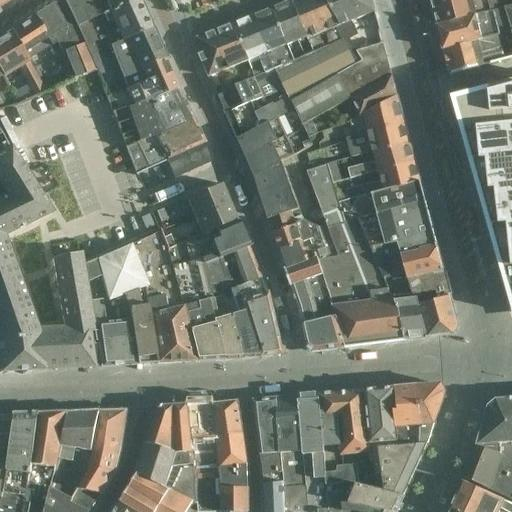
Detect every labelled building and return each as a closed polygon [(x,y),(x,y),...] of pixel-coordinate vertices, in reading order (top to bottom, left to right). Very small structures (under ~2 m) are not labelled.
[(88,59),(74,27),(62,0),(54,5),(53,4),(48,7),(35,16),(50,47),(57,42),(62,53),(64,52),(75,79),(93,72),(88,59)] [(95,17),(90,8),(86,0),(62,0),(74,27),(95,17)] [(131,0),(107,12),(95,17),(74,27),(88,59),(99,54),(151,30),(152,30),(138,0),(131,0)] [(86,0),(90,8),(103,3),(107,12),(131,0),(86,0)] [(288,98),(290,102),(363,63),(356,52),(328,7),(325,0),(296,0),(290,3),(307,40),(313,55),(304,58),(295,63),(282,68),(277,70),(285,90),(288,98)] [(325,0),(328,7),(356,52),(364,49),(361,41),(379,34),(381,34),(381,33),(372,0),(325,0)] [(501,11),(498,0),(435,0),(430,1),(437,28),(501,11)] [(307,40),(290,3),(272,10),(289,48),(298,44),(304,58),(313,55),(307,40)] [(511,33),(511,8),(501,11),(437,28),(443,51),(502,36),(511,33)] [(295,63),(289,48),(272,10),(253,17),(274,71),(277,70),(282,68),(295,63)] [(50,47),(35,16),(13,31),(28,60),(50,47)] [(274,71),(253,17),(235,25),(249,62),(255,78),(274,71)] [(249,62),(235,25),(215,33),(230,70),(249,62)] [(165,60),(151,30),(99,54),(88,59),(93,72),(96,70),(99,77),(118,69),(126,89),(142,83),(137,73),(165,60)] [(28,60),(13,31),(0,38),(0,76),(0,77),(1,78),(17,68),(33,97),(44,90),(28,60)] [(230,70),(215,33),(198,40),(195,46),(215,89),(221,87),(217,75),(230,70)] [(511,33),(502,36),(443,51),(449,75),(486,66),(511,58),(511,33)] [(382,44),(381,44),(364,49),(356,52),(363,63),(290,102),(294,110),(301,126),(311,120),(351,99),(375,86),(373,81),(375,80),(377,83),(393,77),(384,43),(383,44),(383,43),(382,43),(382,44)] [(511,58),(486,66),(449,75),(453,89),(460,87),(464,98),(460,99),(466,121),(467,122),(468,122),(473,140),(472,140),(498,233),(494,234),(496,238),(496,237),(510,287),(511,295),(511,58)] [(177,89),(165,60),(137,73),(142,83),(126,89),(105,98),(112,115),(139,104),(177,89)] [(285,90),(277,70),(274,71),(255,78),(244,83),(236,87),(217,95),(226,114),(250,104),(252,103),(262,99),(259,89),(272,83),(277,93),(285,90)] [(397,96),(393,77),(377,83),(375,80),(373,81),(375,86),(351,99),(355,107),(360,117),(397,96)] [(193,120),(177,89),(139,104),(112,115),(126,150),(155,137),(193,120)] [(405,124),(397,96),(360,117),(351,123),(354,138),(405,124)] [(252,103),(226,114),(237,139),(282,116),(294,110),(290,102),(288,98),(258,115),(252,103)] [(255,180),(268,221),(299,210),(281,163),(296,156),(287,137),(291,136),(282,116),(237,139),(254,176),(255,180)] [(204,143),(193,120),(155,137),(126,150),(136,174),(165,160),(204,143)] [(318,134),(311,120),(301,126),(307,140),(318,134)] [(410,145),(405,124),(354,138),(347,139),(352,157),(372,153),(410,145)] [(0,197),(8,194),(0,180),(0,153),(9,148),(1,133),(0,133),(0,197)] [(211,159),(204,143),(165,160),(174,179),(210,163),(211,163),(211,162),(211,161),(211,159)] [(415,163),(410,145),(372,153),(374,162),(348,169),(351,179),(367,175),(378,172),(415,163)] [(0,197),(0,372),(4,373),(8,372),(43,370),(81,368),(93,368),(100,368),(97,345),(94,345),(87,301),(84,286),(83,282),(80,262),(81,262),(80,254),(52,259),(65,329),(36,330),(3,236),(51,213),(12,151),(9,148),(0,153),(0,180),(8,194),(0,197)] [(342,181),(336,161),(326,163),(327,166),(333,184),(342,181)] [(420,183),(415,163),(378,172),(381,182),(346,191),(346,193),(337,196),(339,204),(420,183)] [(339,204),(337,196),(333,184),(327,166),(313,170),(308,172),(326,225),(318,228),(326,257),(317,259),(327,290),(346,349),(406,342),(393,299),(370,249),(360,218),(345,222),(339,204)] [(425,202),(420,183),(339,204),(345,222),(360,218),(379,214),(425,202)] [(227,202),(220,185),(186,199),(193,216),(227,202)] [(235,221),(227,202),(193,216),(201,235),(235,221)] [(444,271),(434,237),(425,202),(379,214),(360,218),(370,249),(388,246),(398,244),(409,279),(444,271)] [(163,210),(157,213),(156,213),(160,224),(168,221),(163,210)] [(301,217),(299,210),(268,221),(273,234),(304,224),(301,217)] [(318,228),(301,217),(304,224),(273,234),(279,253),(310,240),(314,249),(317,259),(326,257),(318,228)] [(246,246),(235,221),(201,235),(192,239),(202,264),(216,258),(246,246)] [(81,262),(80,262),(83,282),(101,275),(102,278),(106,294),(107,299),(108,302),(121,296),(137,289),(143,287),(146,304),(145,304),(146,310),(154,365),(156,365),(157,365),(193,363),(195,362),(166,251),(162,240),(158,229),(146,234),(146,236),(131,242),(130,241),(128,242),(128,244),(113,251),(112,249),(110,250),(110,252),(95,259),(94,257),(92,258),(93,260),(82,265),(81,262)] [(169,237),(162,240),(166,251),(173,248),(169,237)] [(202,264),(192,239),(173,248),(166,251),(195,362),(222,361),(205,302),(208,301),(206,294),(198,265),(202,264)] [(284,268),(285,270),(317,259),(314,249),(310,240),(279,253),(280,256),(279,256),(283,268),(284,268)] [(409,279),(398,244),(388,246),(370,249),(393,299),(406,342),(428,339),(419,305),(418,301),(416,301),(409,279)] [(259,279),(246,246),(216,258),(222,278),(231,275),(235,288),(259,279)] [(222,278),(216,258),(202,264),(198,265),(206,294),(209,293),(210,298),(221,295),(239,360),(257,358),(235,288),(231,275),(222,278)] [(327,290),(317,259),(285,270),(298,307),(305,338),(308,349),(313,353),(346,349),(327,290)] [(451,297),(444,271),(409,279),(416,301),(418,301),(419,305),(451,297)] [(101,275),(83,282),(84,286),(87,301),(94,345),(97,345),(100,368),(115,367),(130,366),(123,318),(127,317),(125,304),(121,296),(108,302),(107,299),(106,294),(98,296),(95,281),(102,278),(101,275)] [(265,294),(259,279),(235,288),(257,358),(276,356),(278,352),(265,294)] [(137,289),(121,296),(125,304),(127,317),(135,366),(138,366),(154,365),(146,310),(145,304),(140,305),(137,289)] [(209,293),(206,294),(208,301),(205,302),(222,361),(239,360),(221,295),(210,298),(209,293)] [(459,328),(451,297),(419,305),(428,339),(454,336),(459,328)] [(420,387),(422,433),(423,445),(428,444),(445,394),(441,385),(420,387)] [(422,433),(420,387),(396,389),(398,416),(394,416),(397,441),(397,447),(413,445),(412,433),(422,433)] [(398,416),(396,389),(365,392),(370,444),(397,441),(394,416),(398,416)] [(370,444),(365,392),(336,394),(339,432),(340,432),(342,454),(343,466),(338,466),(339,475),(340,481),(355,485),(377,490),(372,466),(371,453),(371,450),(370,444)] [(339,432),(336,394),(319,396),(324,455),(342,454),(340,432),(339,432)] [(327,476),(324,455),(319,396),(299,398),(303,452),(307,490),(308,511),(329,511),(329,502),(328,491),(328,489),(327,476)] [(303,452),(299,398),(276,400),(281,454),(284,485),(286,511),(308,511),(307,490),(303,452)] [(281,454),(276,400),(254,402),(261,456),(281,454)] [(511,400),(496,402),(489,409),(479,446),(479,447),(511,460),(511,400)] [(243,435),(238,403),(214,405),(217,436),(243,435)] [(220,468),(217,436),(214,405),(188,406),(198,484),(199,504),(199,511),(222,511),(223,509),(222,491),(220,468)] [(198,484),(188,406),(164,408),(160,411),(148,445),(177,453),(173,472),(181,475),(174,493),(199,504),(198,484)] [(128,411),(99,412),(70,498),(73,500),(71,503),(89,511),(103,494),(116,473),(121,450),(128,411)] [(70,498),(99,412),(68,414),(58,462),(50,489),(70,498)] [(58,462),(68,414),(39,415),(34,457),(29,485),(41,487),(38,498),(33,497),(29,511),(44,511),(50,489),(58,462)] [(34,457),(39,415),(15,416),(6,465),(0,490),(0,511),(29,511),(33,497),(38,498),(41,487),(29,485),(34,457)] [(0,490),(6,465),(15,416),(0,416),(0,490)] [(247,467),(243,435),(217,436),(220,468),(247,467)] [(405,496),(428,444),(423,445),(413,445),(397,447),(371,450),(371,453),(372,466),(377,490),(405,496)] [(177,453),(148,445),(138,474),(174,493),(181,475),(173,472),(177,453)] [(478,447),(466,479),(511,499),(511,498),(511,460),(479,447),(478,447)] [(284,485),(281,454),(261,456),(264,486),(284,485)] [(249,489),(247,467),(220,468),(222,491),(223,509),(249,508),(249,489)] [(174,493),(138,474),(121,502),(136,511),(199,511),(199,504),(174,493)] [(355,485),(340,481),(339,475),(327,476),(328,489),(328,491),(329,502),(329,511),(345,511),(359,511),(364,511),(396,511),(405,496),(377,490),(355,485)] [(506,502),(464,482),(451,510),(454,511),(511,511),(511,505),(505,503),(506,502)] [(286,511),(284,485),(264,486),(265,511),(286,511)] [(73,500),(70,498),(50,489),(44,511),(89,511),(71,503),(73,500)] [(136,511),(121,502),(114,511),(136,511)]
